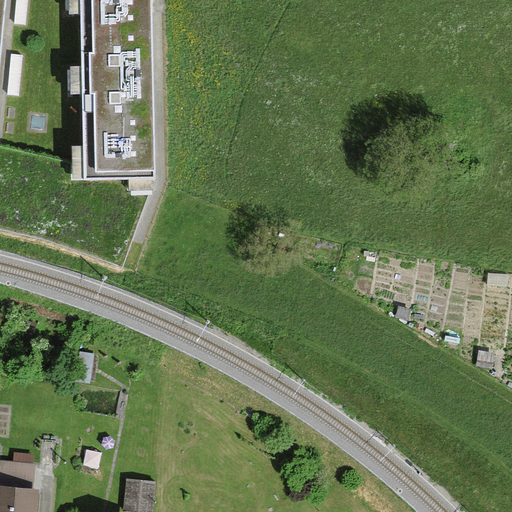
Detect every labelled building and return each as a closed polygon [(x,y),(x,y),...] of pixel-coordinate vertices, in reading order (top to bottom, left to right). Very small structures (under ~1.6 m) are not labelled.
[(0,0),(0,72),(9,0),(0,0)] [(154,0),(80,0),(85,176),(159,175),(154,0)] [(95,348),(82,346),(77,378),(90,380),(95,348)] [(0,483),(0,511),(31,511),(34,494),(32,493),(35,465),(2,462),(0,483)] [(152,511),(155,482),(127,479),(124,510),(140,511),(152,511)]
